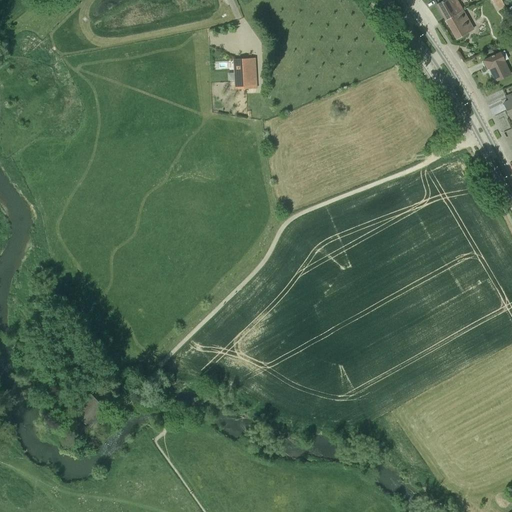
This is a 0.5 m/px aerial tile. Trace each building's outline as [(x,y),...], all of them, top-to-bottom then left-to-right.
[(446,20),(462,11),(456,0),(444,0),(437,4),(446,20)] [(501,0),(491,0),(498,9),(504,6),(501,0)] [(457,39),(473,30),(462,11),(446,20),(457,39)] [(510,74),(504,61),(508,59),(505,51),(482,61),(485,70),(489,68),(495,81),(510,74)] [(256,87),(255,69),(254,59),(236,60),(227,61),(227,66),(228,66),(229,82),(230,82),(231,84),(238,83),(238,88),(256,87)] [(92,421),(104,409),(91,396),(80,408),(92,421)]
